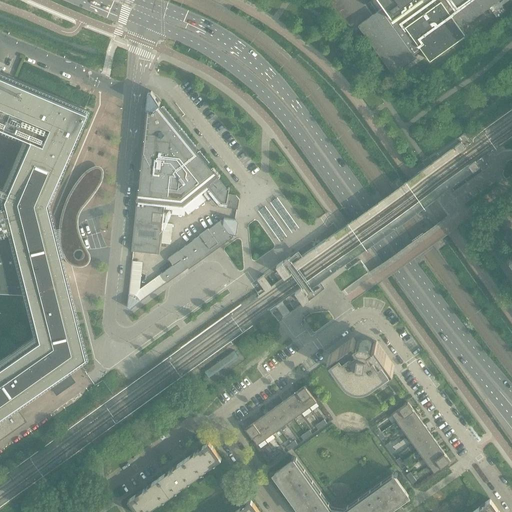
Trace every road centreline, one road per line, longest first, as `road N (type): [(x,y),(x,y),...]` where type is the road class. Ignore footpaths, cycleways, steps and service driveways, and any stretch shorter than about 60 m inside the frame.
road 1 (secondary): [(146,23),(240,69),(278,107),(511,423)]
road 2 (secondary): [(511,391),(252,53),(151,4)]
road 3 (unclassified): [(146,23),(107,321),(127,335),(216,272)]
road 4 (residential): [(511,503),(371,315),(354,318),(214,420)]
road 5 (residential): [(88,511),(88,503),(201,420),(214,420)]
